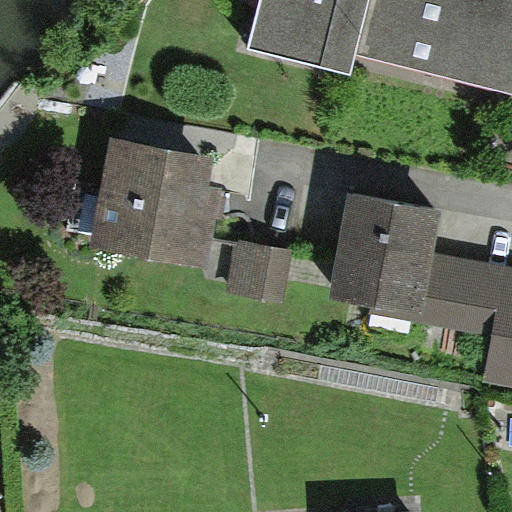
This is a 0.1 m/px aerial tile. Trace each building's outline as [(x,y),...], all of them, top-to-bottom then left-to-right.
[(511,0),(251,0),(240,41),(348,69),(353,49),(511,89),(511,0)] [(100,142),(81,234),(170,252),(189,160),(100,142)] [(414,205),(345,194),(330,289),(399,300),(414,205)] [(275,251),(206,243),(202,285),(271,292),(275,251)] [(511,353),(511,277),(433,262),(419,336),(511,353)]
